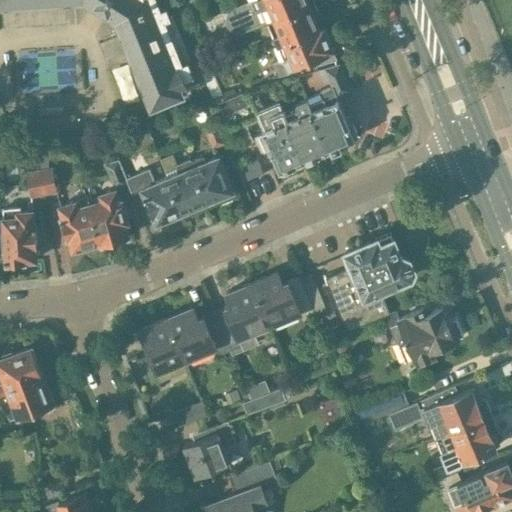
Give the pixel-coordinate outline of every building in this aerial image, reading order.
[(0,0),(0,1),(24,0),(89,0),(118,18),(153,104),(183,92),(182,89),(190,86),(187,77),(194,74),(189,61),(184,63),(158,0),(0,0)] [(190,12),(199,8),(195,0),(186,0),(185,1),(190,12)] [(316,2),(314,0),(253,0),(237,7),(235,8),(231,10),(228,14),(227,18),(228,23),(230,27),(233,30),(237,32),(241,32),(245,31),(247,31),(269,21),(316,2)] [(511,0),(487,0),(511,60),(511,0)] [(326,26),(316,2),(269,21),(279,45),(326,26)] [(335,49),(326,26),(279,45),(274,47),(280,61),(276,63),(281,76),(338,60),(334,50),(335,49)] [(254,54),(266,49),(263,42),(251,47),(254,54)] [(324,96),(310,102),(329,149),(330,148),(335,151),(341,148),(343,143),(356,138),(357,132),(353,121),(349,123),(337,95),(352,89),(340,62),(319,68),(324,79),(329,77),(333,87),(322,92),(324,96)] [(279,95),(286,93),(281,80),(274,82),(279,95)] [(224,115),(249,104),(243,91),(218,101),(224,115)] [(321,152),(329,149),(310,102),(308,98),(297,102),(299,107),(286,112),(306,159),(311,161),(319,157),(321,152)] [(296,163),(306,159),(286,112),(281,100),(257,110),(266,131),(258,134),(264,150),(272,146),(282,169),(283,168),(287,171),(295,168),(296,163)] [(6,115),(7,130),(18,129),(16,114),(6,115)] [(217,122),(205,127),(213,146),(225,141),(217,122)] [(58,191),(53,166),(50,167),(47,152),(37,154),(40,169),(45,194),(58,191)] [(211,204),(193,160),(191,160),(193,164),(181,169),(174,153),(163,157),(168,170),(186,215),(211,204)] [(232,191),(235,190),(220,154),(206,159),(205,155),(193,160),(211,204),(233,195),(232,191)] [(117,185),(128,181),(126,176),(119,158),(107,161),(117,185)] [(243,180),(263,172),(258,158),(238,167),(243,180)] [(158,226),(186,215),(168,170),(166,170),(168,175),(155,180),(150,167),(126,176),(128,181),(133,193),(143,188),(158,226)] [(40,169),(27,171),(31,196),(45,194),(40,169)] [(91,202),(104,243),(130,235),(125,221),(129,220),(123,198),(119,199),(116,189),(102,193),(103,199),(91,202)] [(104,243),(91,202),(78,206),(76,200),(60,205),(64,216),(62,216),(68,237),(70,237),(73,248),(84,244),(85,248),(103,243),(104,243)] [(27,259),(37,258),(36,247),(39,247),(37,223),(35,223),(34,210),(19,211),(19,215),(4,216),(5,225),(1,225),(3,259),(8,258),(8,261),(9,261),(9,262),(12,265),(22,264),(24,261),(24,260),(27,260),(27,259)] [(355,270),(349,273),(330,281),(350,330),(387,314),(392,312),(382,290),(412,276),(415,270),(410,258),(403,255),(402,255),(395,238),(350,257),(355,270)] [(290,282),(289,280),(283,282),(279,271),(252,282),(269,325),(300,312),(303,319),(316,314),(301,277),(290,282)] [(241,337),(269,325),(252,282),(226,292),(231,305),(226,307),(227,309),(216,314),(231,350),(244,344),(241,337)] [(397,310),(392,312),(387,314),(399,341),(408,337),(415,355),(423,361),(433,357),(433,346),(456,337),(456,336),(464,333),(457,315),(449,319),(443,305),(425,312),(423,307),(400,317),(397,310)] [(219,354),(231,350),(216,314),(205,318),(205,316),(199,318),(194,306),(168,317),(185,360),(216,347),(219,354)] [(188,368),(185,360),(168,317),(141,328),(151,353),(149,354),(160,380),(188,368)] [(335,345),(337,349),(341,351),(345,349),(347,345),(345,340),(341,339),(337,340),(335,345)] [(0,352),(0,367),(5,382),(0,383),(0,396),(4,395),(10,393),(8,388),(44,375),(33,346),(14,352),(13,348),(0,352)] [(48,385),(44,375),(8,388),(10,393),(4,395),(0,396),(0,402),(10,418),(58,402),(52,383),(48,385)] [(251,398),(243,402),(247,413),(286,398),(282,386),(251,398)] [(437,436),(489,414),(493,412),(486,395),(482,397),(478,388),(472,386),(424,406),(421,399),(408,404),(388,412),(395,428),(423,416),(427,425),(432,423),(437,436)] [(228,402),(240,398),(236,388),(224,392),(228,402)] [(362,424),(388,412),(408,404),(402,391),(356,410),(362,424)] [(174,411),(180,426),(208,415),(202,400),(174,411)] [(500,428),(493,412),(489,414),(437,436),(442,447),(437,450),(443,464),(431,469),(435,479),(442,477),(458,470),(454,462),(497,444),(499,438),(496,430),(500,428)] [(201,438),(184,444),(196,475),(230,462),(225,447),(237,442),(229,420),(198,431),(201,438)] [(447,488),(451,487),(461,511),(465,511),(477,507),(482,510),(490,506),(492,500),(511,491),(511,471),(506,457),(461,477),(458,470),(442,477),(447,488)] [(246,469),(252,485),(207,502),(210,511),(256,511),(256,510),(268,505),(262,490),(279,483),(271,460),(246,469)] [(95,511),(88,491),(47,506),(49,511),(95,511)]
